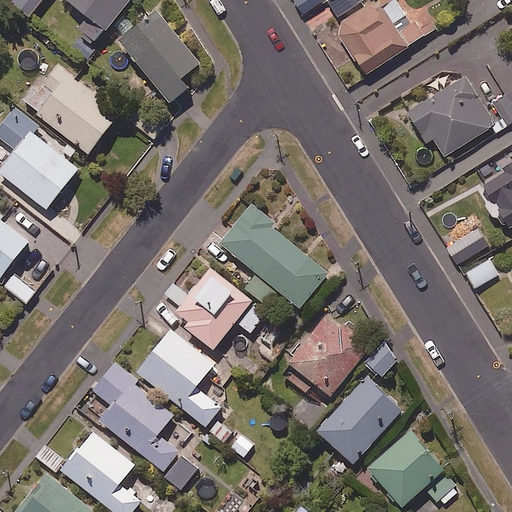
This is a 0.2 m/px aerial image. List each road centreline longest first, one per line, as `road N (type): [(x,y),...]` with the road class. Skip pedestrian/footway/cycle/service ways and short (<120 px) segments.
road 1 (residential): [(280,64),(0,421)]
road 2 (residential): [(492,407),(280,64)]
